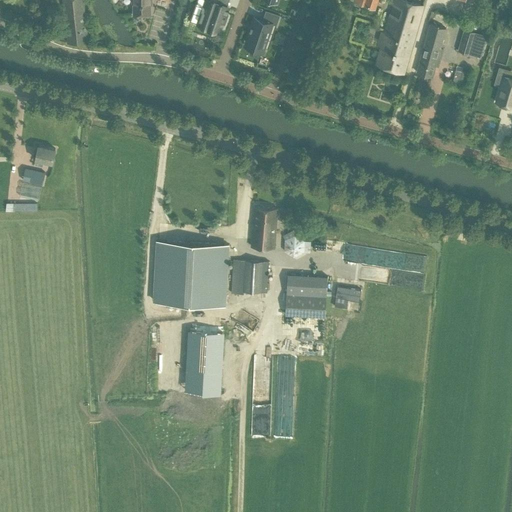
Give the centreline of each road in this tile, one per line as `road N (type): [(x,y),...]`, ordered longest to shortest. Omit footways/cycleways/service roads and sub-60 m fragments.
road 1 (unclassified): [(511,165),(157,60),(59,51),(0,24)]
road 2 (tertiary): [(511,228),(0,84)]
road 3 (track): [(286,258),(244,365),(239,511)]
